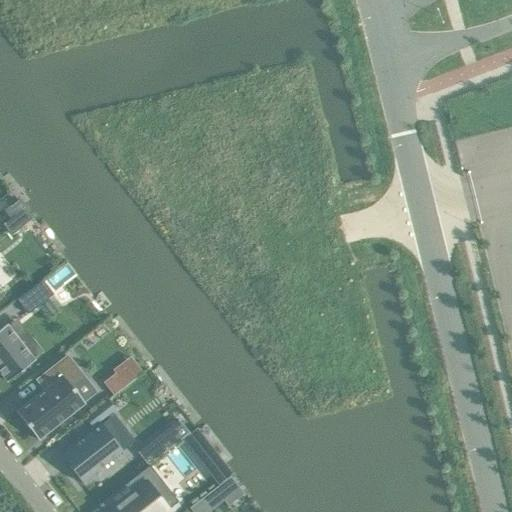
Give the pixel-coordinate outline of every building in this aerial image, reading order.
[(42,280),(16,299),(28,314),(53,294),(42,280)] [(6,324),(0,328),(0,372),(7,381),(12,378),(13,380),(23,372),(22,370),(34,360),(33,359),(42,351),(16,319),(7,326),(6,324)] [(43,390),(15,411),(38,440),(84,404),(70,385),(82,376),(66,356),(35,380),(43,390)] [(107,379),(104,382),(104,384),(106,386),(107,387),(108,389),(109,389),(110,392),(112,394),(114,393),(116,392),(117,391),(118,390),(119,390),(121,389),(121,388),(122,388),(122,387),(123,387),(125,386),(128,383),(129,383),(129,382),(130,381),(131,381),(135,377),(136,376),(137,375),(139,374),(140,374),(141,372),(141,371),(140,370),(139,369),(139,368),(138,367),(137,366),(136,365),(134,362),(133,361),(133,360),(132,359),(130,357),(128,357),(127,357),(126,359),(125,359),(124,360),(123,361),(122,362),(121,362),(120,363),(119,364),(117,366),(116,366),(115,367),(114,368),(112,369),(113,373),(112,374),(111,375),(111,376),(110,377),(108,377),(108,378),(107,379)] [(108,400),(84,417),(90,426),(115,408),(108,400)] [(100,424),(60,454),(82,482),(121,452),(100,424)] [(196,428),(183,438),(219,484),(232,474),(196,428)] [(135,490),(106,511),(168,511),(180,503),(149,463),(127,480),(135,490)]
